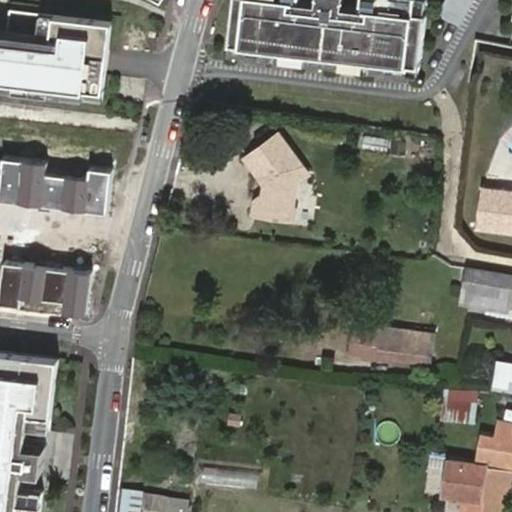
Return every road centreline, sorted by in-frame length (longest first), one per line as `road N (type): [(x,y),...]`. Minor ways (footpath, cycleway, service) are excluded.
road 1 (residential): [(119,333),(196,0)]
road 2 (residential): [(98,511),(119,333)]
